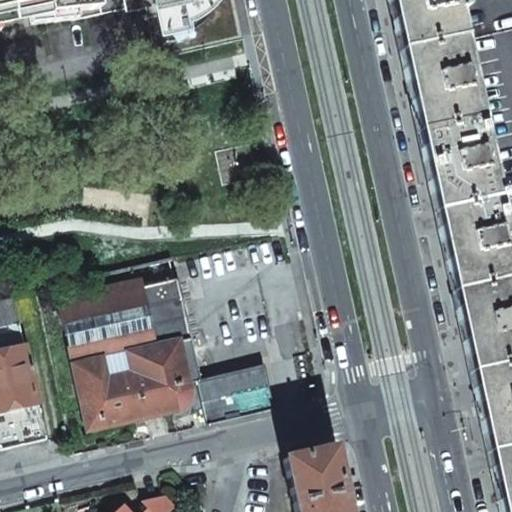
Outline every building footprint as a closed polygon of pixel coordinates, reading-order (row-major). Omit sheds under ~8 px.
[(0,0),(0,70),(132,38),(126,13),(123,0),(0,0)] [(123,0),(126,13),(145,9),(156,60),(243,40),(234,0),(123,0)] [(403,54),(459,42),(449,0),(390,0),(394,14),(403,54)] [(455,294),(511,281),(511,279),(459,42),(403,54),(412,96),(430,177),(447,255),(455,294)] [(59,306),(87,432),(174,412),(183,409),(185,411),(201,408),(205,426),(273,410),(263,366),(188,383),(180,343),(191,340),(177,279),(59,306)] [(511,511),(511,281),(455,294),(464,335),(482,415),(500,495),(503,511),(511,511)] [(0,450),(22,445),(46,440),(13,299),(0,301),(0,450)] [(345,511),(335,465),(328,467),(324,452),(283,461),(294,511),(345,511)] [(114,511),(169,511),(173,509),(162,497),(140,502),(147,509),(143,511),(125,511),(121,507),(114,511)]
